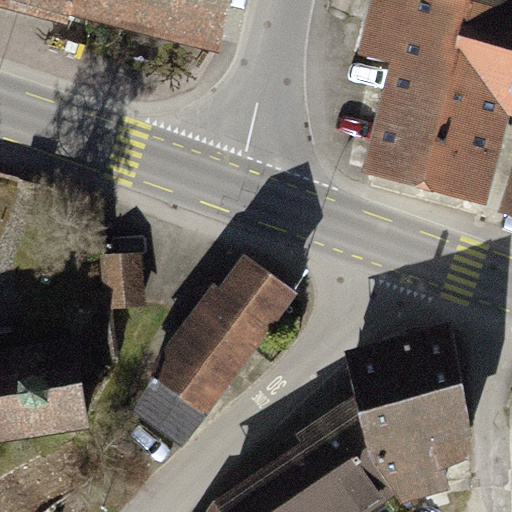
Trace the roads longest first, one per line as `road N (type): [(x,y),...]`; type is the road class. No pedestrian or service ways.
road 1 (residential): [(147,511),(328,339),(398,244)]
road 2 (primary): [(0,108),(239,189)]
road 3 (residential): [(284,0),(239,189)]
road 4 (residential): [(511,331),(487,401),(495,511)]
road 5 (primary): [(239,189),(398,244)]
road 6 (primary): [(398,244),(511,285)]
